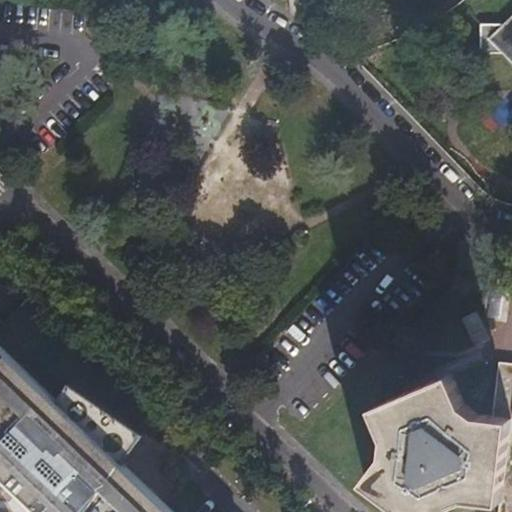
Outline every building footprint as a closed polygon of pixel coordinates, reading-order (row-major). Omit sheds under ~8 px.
[(511,18),(490,40),(511,62),(511,18)] [(471,343),(484,337),(474,311),(460,316),(471,343)] [(0,472),(4,477),(40,511),(172,511),(123,465),(56,401),(0,346),(0,472)] [(511,511),(511,361),(498,360),(491,414),(510,417),(497,499),(495,511),(511,511)] [(467,495),(497,499),(510,417),(491,414),(476,412),(465,402),(450,371),(374,403),(388,435),(386,450),(365,476),(411,511),(443,511),(451,502),(467,495)] [(69,382),(56,401),(123,465),(144,433),(69,382)] [(0,511),(40,511),(4,477),(0,482),(0,511)]
